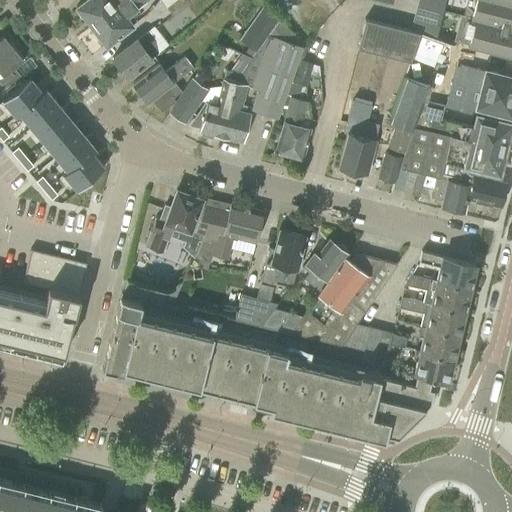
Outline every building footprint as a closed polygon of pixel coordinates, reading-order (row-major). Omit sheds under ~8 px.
[(90,26),(123,0),(83,0),(75,6),(90,26)] [(148,0),(123,0),(90,26),(105,45),(121,33),(131,25),(126,18),(148,0)] [(191,2),(189,0),(174,0),(166,6),(173,16),(191,2)] [(441,13),(444,1),(440,0),(418,0),(417,7),(441,13)] [(511,0),(473,0),(468,20),(472,21),(466,44),(511,55),(511,0)] [(251,59),(280,18),(266,1),(239,39),(249,47),(243,55),(251,59)] [(438,25),(441,13),(417,7),(414,18),(438,25)] [(277,118),(302,46),(280,18),(251,59),(240,74),(234,82),(246,85),(257,89),(250,109),(277,118)] [(411,30),(419,32),(435,36),(438,25),(414,18),(411,30)] [(409,61),(418,34),(419,32),(411,30),(383,23),(364,19),(356,48),(409,61)] [(150,57),(157,51),(150,42),(154,38),(148,30),(135,40),(135,39),(111,57),(127,77),(151,58),(150,57)] [(2,35),(0,37),(0,90),(4,88),(19,75),(12,67),(22,59),(2,35)] [(306,87),(314,64),(316,61),(302,56),(293,82),(306,87)] [(181,91),(173,81),(191,67),(184,57),(165,72),(158,63),(132,84),(146,102),(150,99),(160,111),(174,100),(172,98),(181,91)] [(460,64),(454,83),(463,86),(457,110),(470,113),(471,110),(477,111),(478,107),(491,110),(510,115),(511,108),(511,77),(484,70),(460,64)] [(220,136),(234,82),(240,74),(225,70),(215,105),(204,102),(188,124),(199,127),(198,130),(200,131),(201,134),(211,137),(213,134),(220,136)] [(422,100),(427,84),(403,76),(387,121),(394,124),(411,130),(412,126),(422,100)] [(28,77),(1,100),(14,115),(15,116),(18,113),(18,112),(41,93),(41,92),(39,89),(28,77)] [(192,78),(180,96),(168,112),(183,123),(207,88),(192,78)] [(239,110),(242,99),(246,85),(234,82),(220,136),(242,141),(249,113),(239,110)] [(41,93),(18,112),(18,113),(30,127),(57,104),(45,90),(44,89),(41,92),(41,93)] [(289,96),(275,150),(301,157),(309,127),(299,124),(306,100),(289,96)] [(346,133),(337,166),(357,172),(362,169),(366,157),(368,158),(372,142),(373,139),(374,139),(378,123),(366,120),(371,105),(370,104),(353,100),(352,99),(343,132),(346,133)] [(472,127),(451,122),(441,119),(444,106),(422,100),(412,126),(447,135),(505,148),(511,123),(509,122),(509,123),(475,115),(472,127)] [(57,104),(30,127),(42,142),(70,119),(57,104)] [(70,119),(42,142),(55,157),(82,134),(70,119)] [(403,152),(411,130),(394,124),(387,144),(388,145),(387,146),(403,152)] [(441,160),(447,135),(412,126),(411,130),(403,152),(399,167),(409,170),(458,181),(457,187),(458,188),(457,194),(499,204),(505,181),(497,180),(498,174),(441,160)] [(82,134),(55,157),(66,170),(67,171),(91,152),(95,149),(94,149),(82,134)] [(498,174),(505,148),(447,135),(441,160),(498,174)] [(17,147),(11,152),(18,161),(25,156),(17,147)] [(66,170),(62,173),(63,174),(76,190),(103,167),(91,152),(67,171),(66,170)] [(398,156),(385,152),(378,177),(391,181),(398,156)] [(25,156),(18,161),(26,171),(32,165),(25,156)] [(457,187),(458,181),(409,170),(409,171),(408,171),(403,191),(417,195),(416,201),(453,210),(457,194),(458,188),(457,187)] [(41,176),(35,181),(43,190),(49,185),(41,176)] [(49,185),(43,190),(50,199),(57,194),(49,185)] [(204,235),(216,208),(204,205),(203,206),(199,204),(201,199),(176,190),(169,206),(164,204),(158,219),(154,217),(144,245),(162,252),(168,235),(184,241),(182,246),(193,256),(202,234),(204,235)] [(496,216),(499,204),(457,194),(453,210),(492,219),(496,216)] [(255,242),(258,230),(262,211),(230,202),(228,211),(216,208),(204,235),(202,234),(193,256),(206,269),(212,255),(226,259),(232,236),(255,242)] [(291,286),(295,270),(304,236),(279,229),(274,248),(268,246),(255,297),(240,293),(234,319),(259,325),(273,307),(277,303),(270,301),(275,282),(291,286)] [(319,290),(345,257),(348,253),(328,238),(316,255),(312,252),(302,266),(308,271),(303,278),(319,290)] [(0,295),(0,336),(62,352),(72,315),(73,315),(73,311),(71,311),(75,294),(80,275),(82,275),(86,262),(30,249),(22,281),(46,287),(42,306),(41,305),(0,295)] [(469,287),(474,264),(421,250),(418,261),(439,266),(435,279),(469,287)] [(341,345),(384,281),(396,263),(356,253),(350,261),(369,275),(341,312),(317,294),(301,315),(289,332),(315,339),(341,345)] [(341,312),(369,275),(350,261),(345,257),(319,290),(317,294),(341,312)] [(469,287),(435,279),(411,274),(405,285),(426,289),(423,301),(463,311),(469,287)] [(165,289),(123,278),(120,291),(162,301),(165,289)] [(413,383),(358,369),(303,356),(307,341),(226,321),(227,317),(162,301),(120,291),(101,369),(391,440),(429,403),(435,379),(415,375),(413,383)] [(457,335),(463,311),(423,301),(423,302),(401,297),(399,306),(423,312),(420,326),(457,335)] [(289,332),(301,315),(273,307),(259,325),(289,332)] [(363,350),(369,327),(357,324),(352,347),(363,350)] [(452,358),(457,335),(420,326),(417,336),(422,337),(418,350),(452,358)] [(375,351),(380,329),(369,327),(363,350),(361,361),(372,363),(375,351)] [(389,343),(391,333),(391,332),(380,329),(375,351),(386,353),(389,343)] [(403,347),(406,337),(391,333),(389,343),(394,344),(394,345),(403,347)] [(363,350),(352,347),(351,348),(341,345),(315,339),(313,349),(361,361),(363,350)] [(388,367),(394,345),(394,344),(389,343),(386,353),(375,351),(372,363),(388,367)] [(452,358),(418,350),(414,349),(411,359),(416,360),(413,374),(415,375),(435,379),(446,382),(452,358)] [(0,511),(98,511),(100,508),(0,483),(0,511)]
